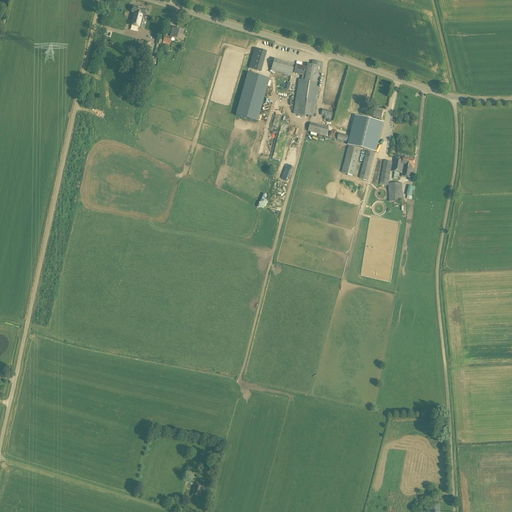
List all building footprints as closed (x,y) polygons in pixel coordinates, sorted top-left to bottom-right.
[(145,16),(147,10),(132,6),(131,13),(132,13),(129,25),(140,28),(144,16),(145,16)] [(144,27),(157,32),(159,27),(160,28),(161,25),(147,19),(144,27)] [(181,39),(184,30),(173,27),(170,36),(181,39)] [(169,48),(171,39),(164,37),(162,46),(169,48)] [(159,55),(161,45),(162,40),(157,39),(156,44),(153,53),(159,55)] [(152,53),(154,44),(141,41),(139,50),(152,53)] [(108,48),(105,63),(109,63),(109,60),(112,60),(114,50),(108,48)] [(265,51),(253,48),(248,68),(260,71),(265,51)] [(133,93),(142,58),(130,55),(125,75),(122,74),(121,80),(107,77),(103,90),(119,94),(123,79),(124,80),(120,94),(123,94),(116,118),(126,121),(132,96),(128,95),(129,92),(133,93)] [(274,59),(270,72),(273,74),(275,72),(291,77),(294,65),(274,59)] [(301,80),(298,80),(292,114),(312,117),(322,63),(312,61),(311,65),(308,65),(307,69),(306,76),(303,75),(301,80)] [(306,76),(307,69),(305,69),(305,68),(296,65),(293,72),(303,75),(306,76)] [(267,76),(246,70),(234,113),(255,119),(267,76)] [(277,128),(282,109),(275,107),(270,127),(277,128)] [(330,121),(332,112),(322,109),(321,116),(324,117),(324,120),(330,121)] [(376,118),(375,121),(380,123),(383,112),(375,110),(373,117),(376,118)] [(358,139),(364,116),(354,113),(350,127),(354,128),(351,137),(358,139)] [(305,130),(325,135),(327,126),(307,121),(305,130)] [(98,132),(131,139),(133,127),(120,124),(119,129),(99,124),(98,132)] [(350,139),(339,135),(337,141),(349,144),(350,139)] [(354,176),(361,150),(348,146),(341,173),(354,176)] [(368,181),(375,153),(366,151),(359,178),(368,181)] [(402,159),(394,158),(392,172),(395,172),(393,179),(397,180),(398,173),(402,173),(401,177),(412,178),(413,169),(414,169),(415,160),(403,158),(402,159)] [(389,184),(392,162),(384,161),(379,184),(388,186),(389,202),(403,201),(402,183),(389,184)] [(415,191),(415,187),(409,186),(406,196),(407,196),(407,199),(411,200),(412,197),(412,196),(413,191),(415,191)] [(200,497),(203,485),(195,483),(192,495),(200,497)] [(439,511),(439,504),(435,504),(435,500),(427,500),(427,511),(439,511)]
